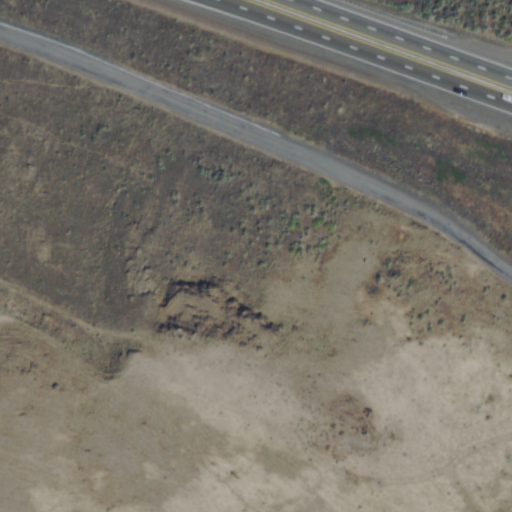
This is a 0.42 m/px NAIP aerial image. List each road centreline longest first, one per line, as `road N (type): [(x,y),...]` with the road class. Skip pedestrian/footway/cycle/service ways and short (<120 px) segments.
road 1 (residential): [(511,267),(406,206),(0,40)]
road 2 (motorway): [(218,0),(511,100)]
road 3 (motorway): [(511,69),(306,0)]
